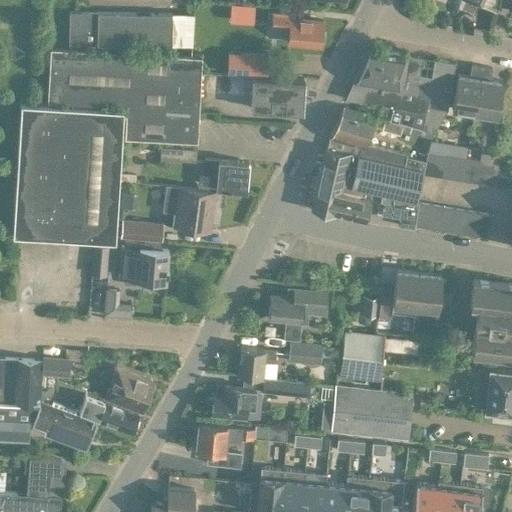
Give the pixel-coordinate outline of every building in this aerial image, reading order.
[(511,8),(511,0),(497,0),(497,2),(511,4),(511,8)] [(86,9),(67,9),(66,41),(169,42),(170,10),(95,9),(95,13),(86,13),(86,9)] [(287,25),(285,39),(318,42),(321,17),(288,14),(288,12),(271,10),(270,23),(287,25)] [(124,102),(122,134),(195,138),(200,53),(48,45),(43,45),(42,61),(47,61),(45,98),(124,102)] [(418,71),(421,54),(369,45),(344,96),(378,101),(376,113),(420,124),(433,128),(446,105),(454,59),(433,56),(430,73),(418,71)] [(265,73),(266,51),(226,49),(225,70),(265,73)] [(468,73),(456,71),(451,105),(473,109),(480,63),(470,62),(468,73)] [(490,65),(480,63),(473,109),(495,112),(500,78),(488,77),(490,65)] [(249,105),(301,107),(302,76),(258,73),(251,73),(249,105)] [(121,106),(18,99),(10,231),(113,237),(121,106)] [(328,134),(324,145),(402,162),(405,153),(404,152),(404,149),(363,139),(375,113),(342,103),(327,134),(328,134)] [(380,126),(396,131),(400,121),(383,116),(380,126)] [(426,146),(425,146),(435,148),(438,136),(430,133),(426,146)] [(158,156),(195,158),(195,146),(159,144),(158,156)] [(402,162),(324,145),(323,145),(310,205),(363,217),(369,189),(392,194),(391,202),(382,199),(379,212),(398,215),(396,222),(412,226),(412,222),(416,200),(414,200),(420,171),(421,171),(423,156),(405,153),(402,162)] [(439,149),(435,148),(425,146),(425,147),(423,156),(421,171),(433,173),(439,149)] [(480,148),(479,156),(486,157),(489,157),(490,150),(480,148)] [(450,151),(439,149),(433,173),(445,175),(450,151)] [(462,153),(450,151),(445,175),(457,177),(462,153)] [(474,155),(462,153),(457,177),(469,178),(474,155)] [(215,170),(214,183),(244,186),(246,159),(202,155),(201,169),(215,170)] [(479,156),(474,155),(469,178),(481,180),(486,157),(479,156)] [(489,157),(486,157),(481,180),(493,182),(494,177),(497,164),(497,162),(498,159),(497,159),(489,157)] [(497,164),(494,177),(503,179),(507,164),(497,162),(497,164)] [(173,209),(171,223),(202,227),(206,204),(211,204),(214,187),(177,182),(164,181),(160,207),(173,209)] [(412,222),(425,224),(430,202),(416,200),(412,222)] [(442,204),(430,202),(425,224),(437,226),(442,204)] [(454,206),(442,204),(437,226),(449,227),(454,206)] [(466,207),(454,206),(449,227),(461,229),(466,207)] [(477,209),(466,207),(461,229),(473,231),(477,209)] [(489,211),(477,209),(473,231),(484,232),(489,211)] [(119,233),(123,234),(123,235),(155,237),(155,236),(159,237),(160,220),(120,217),(119,233)] [(154,246),(155,237),(123,235),(122,243),(120,243),(117,273),(124,273),(123,280),(133,281),(134,274),(163,277),(164,268),(166,268),(166,265),(165,265),(166,247),(154,246)] [(104,272),(106,244),(92,242),(90,270),(104,272)] [(393,282),(380,280),(376,312),(389,314),(391,300),(413,303),(417,269),(395,266),(393,282)] [(439,271),(417,269),(413,303),(435,305),(434,319),(447,320),(450,288),(437,287),(439,271)] [(468,300),(476,301),(470,349),(494,352),(511,353),(511,280),(471,275),(468,300)] [(306,305),(311,305),(310,308),(324,309),(326,288),(293,285),(292,293),(269,291),(267,314),(305,318),(306,305)] [(364,310),(376,312),(378,294),(366,293),(364,310)] [(342,327),(337,372),(377,376),(382,331),(342,327)] [(288,337),(285,356),(318,360),(320,340),(288,337)] [(234,368),(236,368),(236,371),(260,373),(262,357),(272,359),(273,348),(262,347),(262,346),(238,343),(237,354),(235,354),(233,356),(232,366),(234,368)] [(31,405),(34,396),(37,397),(39,356),(0,354),(0,432),(25,434),(27,405),(31,405)] [(66,372),(68,356),(41,354),(40,370),(66,372)] [(488,364),(483,403),(482,405),(484,406),(485,405),(491,406),(490,415),(509,418),(510,408),(511,408),(511,365),(490,363),(490,362),(488,362),(488,364)] [(148,376),(115,363),(103,394),(139,408),(150,380),(148,376)] [(305,392),(306,380),(261,376),(260,388),(305,392)] [(411,389),(334,381),(332,393),(329,427),(406,436),(411,389)] [(256,414),(259,386),(253,386),(222,382),(221,390),(212,389),(211,393),(207,395),(206,403),(210,406),(209,410),(243,414),(243,413),(256,414)] [(420,391),(418,401),(432,403),(434,393),(420,391)] [(83,392),(76,409),(95,415),(94,417),(130,430),(137,411),(83,392)] [(31,415),(30,417),(84,437),(92,417),(38,397),(38,398),(37,397),(34,396),(31,405),(35,406),(32,416),(31,415)] [(204,461),(238,464),(239,449),(222,448),(223,433),(249,435),(250,426),(225,423),(197,420),(194,448),(206,449),(204,461)] [(266,438),(267,428),(253,426),(252,437),(266,438)] [(305,447),(306,437),(293,435),(292,446),(305,447)] [(319,449),(320,438),(306,437),(305,447),(319,449)] [(347,452),(348,441),(335,440),(334,451),(347,452)] [(361,453),(362,442),(348,441),(347,452),(361,453)] [(384,445),(370,444),(369,455),(383,456),(384,445)] [(441,451),(427,449),(426,460),(439,461),(441,451)] [(454,453),(441,451),(439,461),(453,463),(454,453)] [(483,467),(485,456),(463,453),(462,464),(483,467)] [(0,466),(0,511),(57,511),(59,493),(63,488),(64,457),(59,457),(27,454),(25,490),(3,489),(4,466),(0,466)] [(258,473),(254,510),(274,511),(276,511),(281,466),(259,464),(258,473)] [(281,466),(276,511),(298,511),(303,468),(281,466)] [(303,468),(298,511),(320,511),(323,479),(303,477),(304,468),(303,468)] [(323,479),(320,511),(341,511),(346,472),(345,472),(344,481),(323,479)] [(346,472),(341,511),(363,511),(367,474),(346,472)] [(367,474),(363,511),(386,511),(387,500),(399,501),(401,477),(390,476),(367,474)] [(410,511),(432,511),(436,486),(414,483),(410,511)] [(160,500),(154,500),(152,511),(184,511),(185,508),(190,508),(192,486),(166,485),(165,495),(161,495),(160,500)] [(486,489),(479,488),(458,485),(457,489),(454,511),(475,511),(476,508),(477,504),(484,505),(486,489)] [(436,486),(432,511),(454,511),(457,489),(436,486)]
